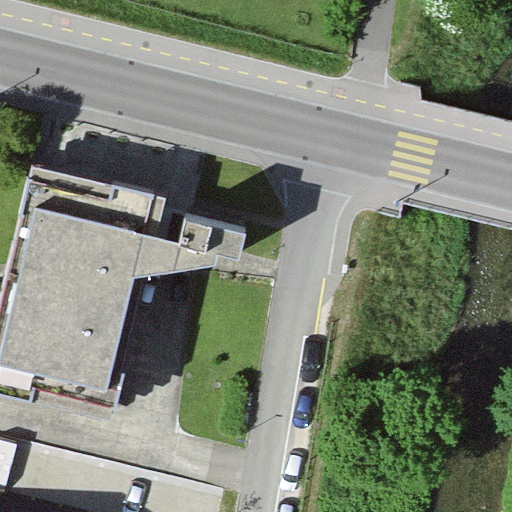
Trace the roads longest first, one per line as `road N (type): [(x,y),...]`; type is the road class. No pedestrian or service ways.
road 1 (residential): [(321,133),(258,511)]
road 2 (secondary): [(0,55),(321,133)]
road 3 (secondary): [(354,140),(511,180)]
road 4 (residential): [(376,0),(354,140)]
